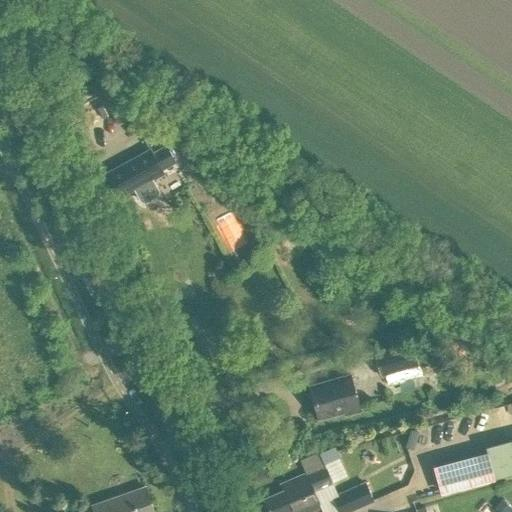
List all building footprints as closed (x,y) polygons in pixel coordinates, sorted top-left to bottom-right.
[(115,83),(101,91),(120,124),(133,117),(115,83)] [(151,150),(107,174),(118,194),(134,186),(135,189),(163,174),(161,170),(175,163),(167,147),(153,155),(151,150)] [(229,213),(215,220),(231,252),(245,245),(229,213)] [(412,340),(373,351),(380,376),(386,375),(389,386),(422,376),(412,340)] [(350,375),(309,386),(318,418),(343,411),(344,414),(360,409),(350,375)] [(489,455),(434,469),(442,496),(496,481),(489,455)] [(324,465),(305,473),(281,484),(283,490),(264,499),(269,511),(290,511),(293,511),(302,511),(306,510),(306,511),(308,511),(320,507),(314,493),(333,485),(324,465)] [(332,496),(339,511),(348,511),(373,502),(364,482),(332,496)] [(155,511),(146,487),(94,505),(95,509),(88,511),(155,511)]
